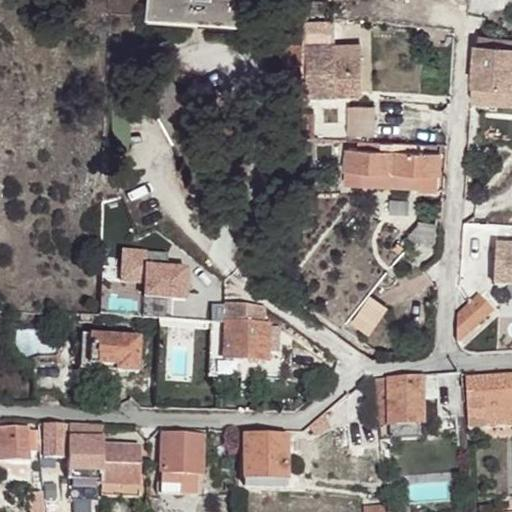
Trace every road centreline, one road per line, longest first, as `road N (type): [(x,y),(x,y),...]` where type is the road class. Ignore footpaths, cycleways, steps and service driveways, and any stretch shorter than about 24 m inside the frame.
road 1 (residential): [(0,411),(299,422),(359,373),(444,368)]
road 2 (residential): [(444,368),(461,41)]
